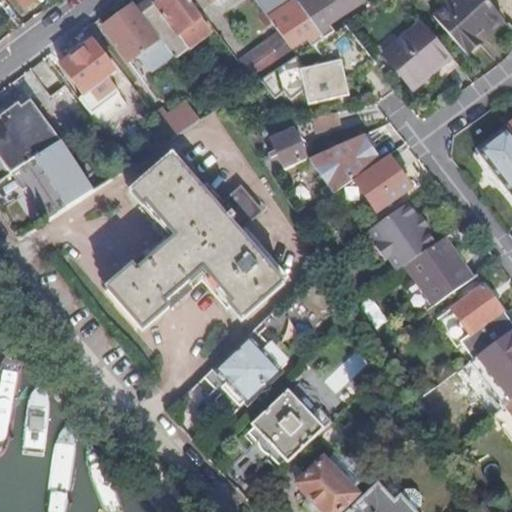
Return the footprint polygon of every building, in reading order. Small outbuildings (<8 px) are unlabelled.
[(158,42),(174,63),(210,37),(182,0),(165,0),(155,8),(148,5),(137,13),(158,42)] [(357,0),(300,0),(295,3),(297,6),(321,42),(331,35),(326,27),(360,4),(357,0)] [(501,19),(483,0),(452,0),(431,19),(465,57),(479,45),(478,43),(503,22),(501,19)] [(270,25),(289,52),(305,41),(311,49),(321,42),(297,6),(289,12),(286,9),(272,19),(273,23),(270,25)] [(137,13),(133,8),(104,30),(127,64),(158,42),(137,13)] [(511,16),(501,19),(503,22),(511,30),(511,16)] [(449,59),(421,25),(382,58),(410,91),(449,59)] [(311,49),(309,50),(327,77),(344,65),(347,70),(367,56),(345,27),(331,35),(321,42),(311,49)] [(265,42),(239,63),(254,84),(281,63),(265,42)] [(92,46),(60,69),(83,100),(115,76),(92,46)] [(266,76),(276,99),(310,84),(299,61),(266,76)] [(0,164),(9,177),(10,176),(59,145),(29,103),(1,124),(0,122),(0,164)] [(163,112),(153,119),(170,142),(212,115),(205,105),(192,115),(185,105),(167,118),(163,112)] [(335,116),(309,123),(313,138),(338,127),(335,116)] [(288,127),(273,131),(277,141),(269,145),(274,155),(283,174),(305,164),(304,162),(305,158),(302,152),(305,150),(303,144),(299,142),(296,135),(292,137),(288,127)] [(511,201),(511,200),(511,137),(507,130),(506,129),(474,154),(511,201)] [(260,146),(253,135),(244,137),(253,150),(260,146)] [(59,145),(10,176),(22,193),(26,191),(48,223),(72,207),(92,194),(59,145)] [(283,174),(274,155),(260,161),(272,179),(283,174)] [(108,290),(146,333),(202,284),(228,313),(233,309),(242,320),(287,281),(244,231),(262,215),(241,191),(223,207),(179,157),(134,196),(145,208),(140,213),(165,241),(108,290)] [(398,184),(402,180),(388,161),(355,185),(377,217),(406,195),(398,184)] [(410,192),(402,180),(398,184),(406,195),(410,192)] [(389,260),(398,273),(415,261),(424,255),(437,246),(427,233),(417,219),(407,206),(368,233),(379,247),(375,249),(386,263),(389,260)] [(421,216),(417,219),(427,233),(431,230),(421,216)] [(424,255),(415,261),(421,269),(430,263),(443,282),(468,264),(451,241),(426,258),(424,255)] [(460,345),(472,363),(475,361),(511,333),(511,330),(482,289),(451,311),(469,338),(460,345)] [(361,309),(357,302),(353,305),(358,312),(361,309)] [(456,348),(460,345),(469,338),(451,311),(437,321),(456,348)] [(254,333),(244,343),(246,345),(249,342),(280,375),(287,367),(285,365),(288,361),(273,343),(267,347),(254,333)] [(511,333),(475,361),(501,395),(511,386),(511,333)] [(215,375),(244,406),(247,409),(281,376),(280,375),(249,342),(246,345),(244,343),(214,371),(216,373),(215,375)] [(336,393),(368,364),(357,351),(325,380),(336,393)] [(216,373),(214,371),(204,381),(235,414),(244,406),(215,375),(216,373)] [(296,390),(289,397),(323,434),(330,427),(296,390)] [(250,430),(252,431),(287,468),(323,434),(289,397),(287,394),(250,430)] [(279,475),(287,468),(252,431),(244,439),(279,475)] [(339,452),(325,466),(352,494),(366,480),(358,471),(360,469),(362,465),(363,461),(361,458),(356,459),(352,461),(350,463),(339,452)] [(352,494),(325,466),(322,463),(296,488),(318,511),(343,511),(357,499),(352,494)] [(376,486),(349,511),(415,511),(420,508),(420,500),(414,493),(405,493),(393,504),(376,486)]
